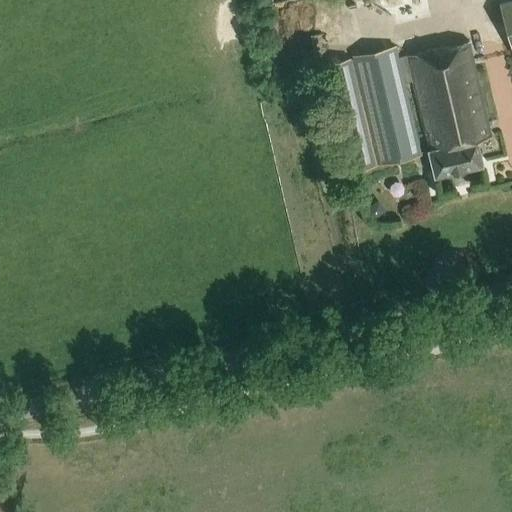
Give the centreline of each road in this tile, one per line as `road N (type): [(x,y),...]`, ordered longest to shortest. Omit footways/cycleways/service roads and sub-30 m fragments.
road 1 (tertiary): [(0,416),(511,294)]
road 2 (track): [(479,0),(511,128)]
